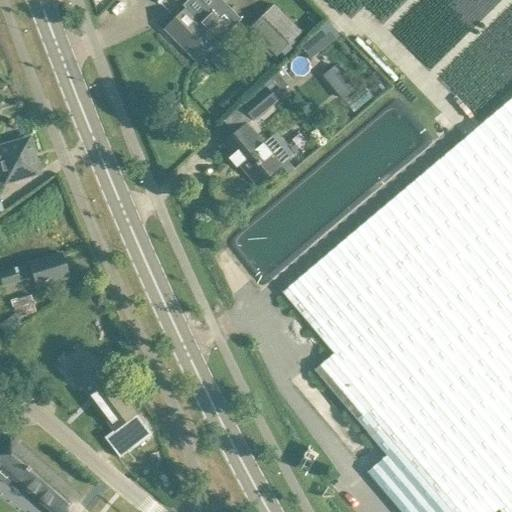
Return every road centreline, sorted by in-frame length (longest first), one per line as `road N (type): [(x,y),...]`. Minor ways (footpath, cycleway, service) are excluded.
road 1 (secondary): [(270,511),(172,326),(40,0)]
road 2 (unclassified): [(153,511),(0,382)]
